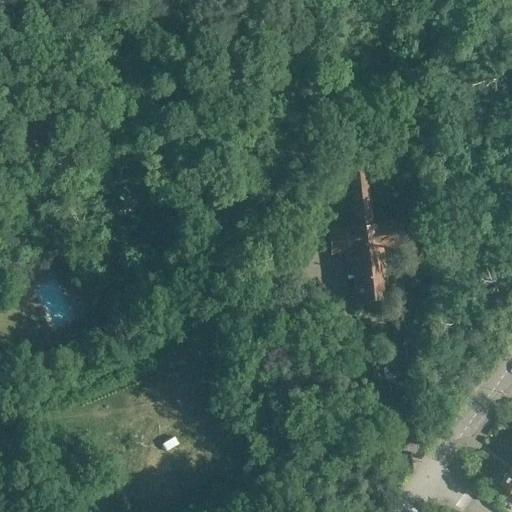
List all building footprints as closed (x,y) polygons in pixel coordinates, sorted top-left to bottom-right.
[(380,19),(356,33),(366,51),(391,36),(380,19)] [(511,162),(501,171),(511,184),(511,162)] [(349,254),(355,302),(355,303),(385,299),(379,250),(400,248),(397,224),(371,227),(364,167),(347,169),(354,229),(326,232),(329,256),(349,254)] [(279,258),(255,264),(262,288),(286,282),(279,258)] [(104,334),(90,341),(99,359),(114,352),(104,334)] [(286,408),(298,403),(291,388),(279,393),(286,408)] [(511,470),(501,485),(511,493),(511,470)]
